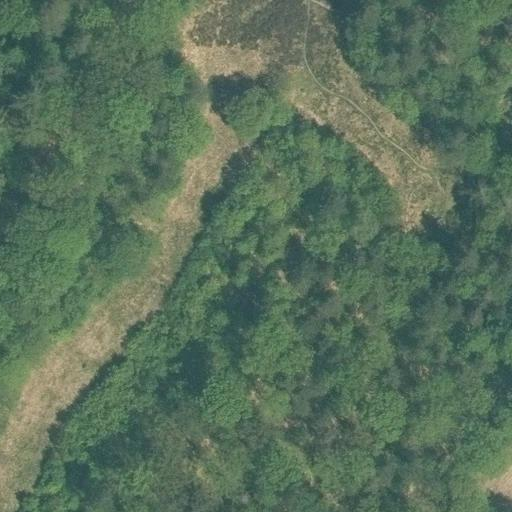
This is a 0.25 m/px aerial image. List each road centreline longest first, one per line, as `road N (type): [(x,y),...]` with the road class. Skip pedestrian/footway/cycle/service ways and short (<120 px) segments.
road 1 (track): [(0,252),(135,0)]
road 2 (track): [(511,160),(451,58),(446,16),(454,0)]
road 3 (track): [(431,511),(429,486),(511,382)]
